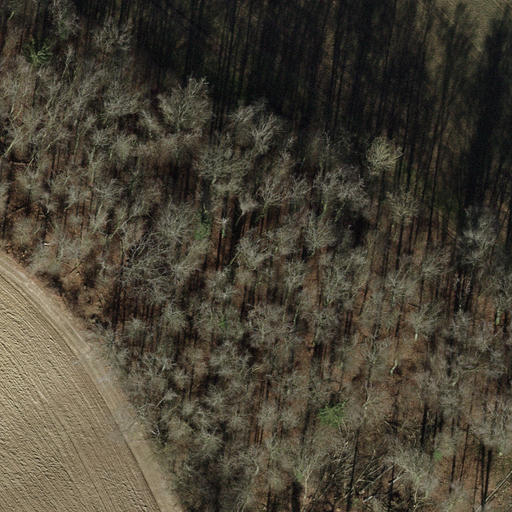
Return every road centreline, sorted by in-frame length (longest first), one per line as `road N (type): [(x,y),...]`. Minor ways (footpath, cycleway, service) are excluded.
road 1 (track): [(511,276),(157,0)]
road 2 (track): [(173,511),(111,382),(72,327),(0,263)]
